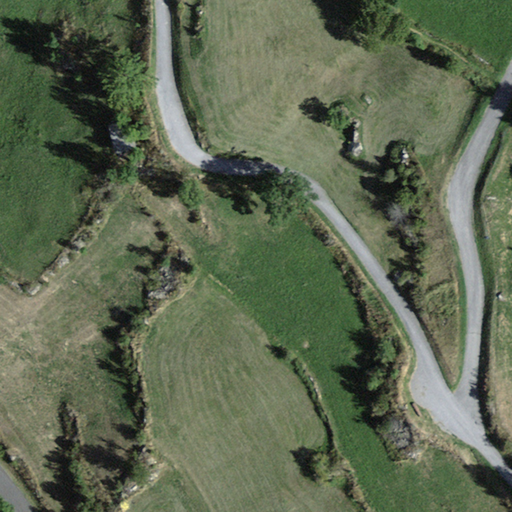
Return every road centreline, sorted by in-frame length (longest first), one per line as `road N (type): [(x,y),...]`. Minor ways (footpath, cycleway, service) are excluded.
road 1 (unclassified): [(452,418),(421,346),(327,206),(281,176),(213,170),(186,151),(161,0)]
road 2 (unclassified): [(452,418),(464,394),(474,316),(465,180),(511,83)]
